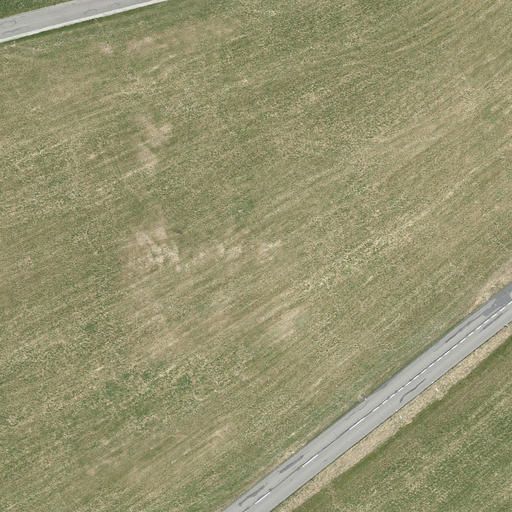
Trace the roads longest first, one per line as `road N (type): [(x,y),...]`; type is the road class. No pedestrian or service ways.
road 1 (secondary): [(511,301),(245,511)]
road 2 (residential): [(123,0),(0,35)]
